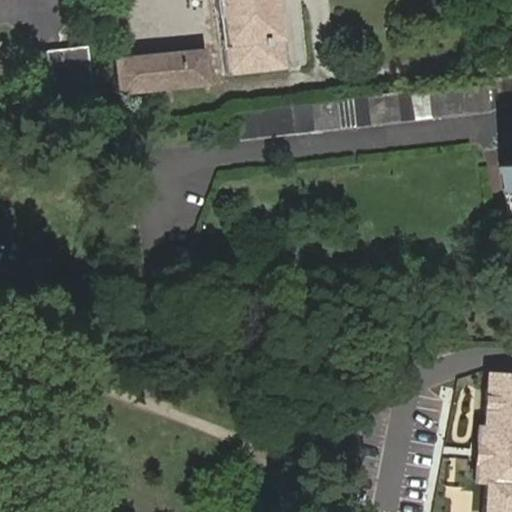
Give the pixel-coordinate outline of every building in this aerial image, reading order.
[(216,0),(225,79),(285,72),(278,0),(216,0)] [(51,104),(92,100),(86,48),(45,53),(51,104)] [(118,99),(207,88),(203,51),(114,61),(118,99)] [(511,78),(494,82),(498,102),(511,99),(511,78)] [(337,101),(233,113),(236,143),(490,114),(486,83),(337,101)] [(99,158),(114,292),(146,288),(129,155),(99,158)] [(511,166),(498,169),(509,219),(511,217),(511,166)] [(0,336),(20,337),(19,306),(0,306),(0,336)] [(313,342),(333,342),(334,321),(313,321),(313,342)] [(511,511),(511,373),(492,373),(489,425),(480,424),(477,479),(487,480),(485,511),(511,511)]
